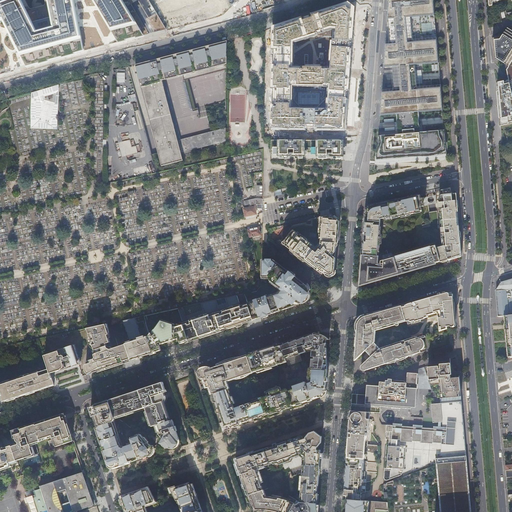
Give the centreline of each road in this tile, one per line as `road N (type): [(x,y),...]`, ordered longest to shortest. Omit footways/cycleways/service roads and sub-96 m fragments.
road 1 (residential): [(346,307),(72,390)]
road 2 (residential): [(76,401),(346,307)]
road 3 (primary): [(488,274),(473,0)]
road 4 (primary): [(503,511),(488,274)]
road 5 (primary): [(468,279),(482,511)]
road 6 (residential): [(312,0),(111,56)]
road 7 (residential): [(346,307),(329,511)]
road 8 (residential): [(354,189),(375,0)]
road 9 (primary): [(451,0),(467,176)]
road 10 (residential): [(111,56),(109,183)]
road 11 (residential): [(468,279),(346,307)]
